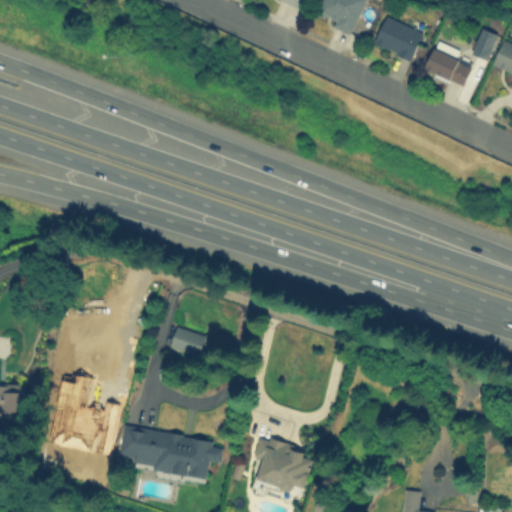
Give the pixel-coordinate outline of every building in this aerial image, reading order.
[(285,0),(303,8),(306,0),(285,0)] [(350,30),(362,0),(320,0),(314,15),(350,30)] [(421,29),(383,14),(372,43),(410,58),(421,29)] [(486,58),(496,32),(480,26),(470,51),(486,58)] [(511,84),(511,42),(501,38),(491,63),(511,71),(511,81),(511,84)] [(462,84),(471,61),(455,54),(456,50),(435,41),(423,68),(462,84)] [(167,343),(197,354),(205,333),(175,323),(167,343)] [(0,414),(23,414),(23,382),(0,382),(0,414)] [(117,453),(133,456),(132,467),(204,478),(208,458),(219,460),(223,439),(121,423),(117,453)] [(312,457),(303,454),(305,446),(258,432),(252,454),(261,457),(251,489),(262,492),(266,480),(303,491),(312,457)] [(433,511),(434,509),(418,508),(420,488),(403,487),(401,511),(433,511)] [(479,511),(495,511),(496,504),(480,503),(479,511)]
